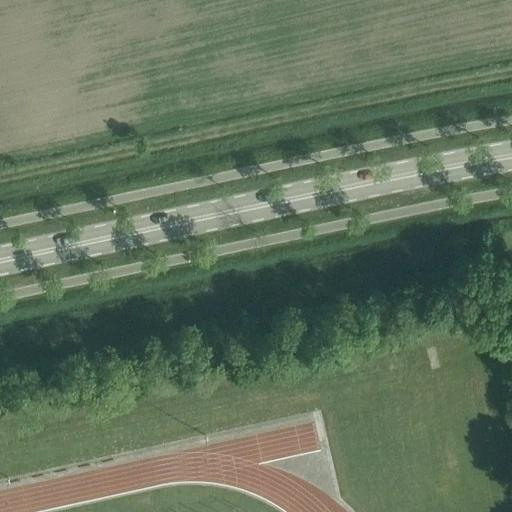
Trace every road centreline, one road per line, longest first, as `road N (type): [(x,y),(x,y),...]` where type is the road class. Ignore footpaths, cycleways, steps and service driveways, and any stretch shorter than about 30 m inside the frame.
road 1 (track): [(0,177),(511,69)]
road 2 (primary): [(0,260),(511,156)]
